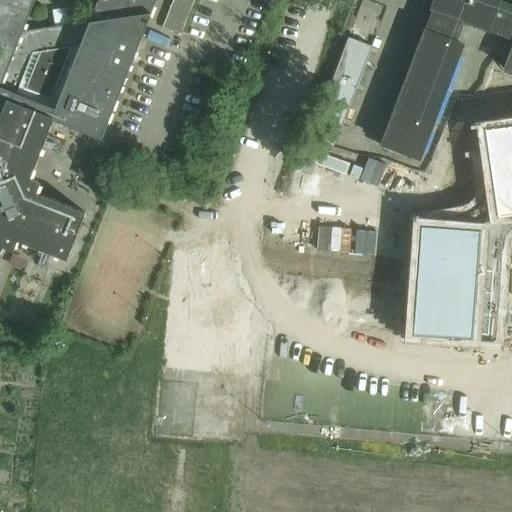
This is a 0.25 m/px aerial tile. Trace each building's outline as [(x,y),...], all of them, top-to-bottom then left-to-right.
[(66,260),(85,213),(36,193),(40,183),(29,179),(53,121),(101,140),(155,5),(156,0),(98,0),(89,22),(22,32),(35,0),(0,0),(0,253),(3,247),(13,251),(17,241),(66,260)] [(173,0),(163,28),(181,35),(182,32),(195,0),(173,0)] [(511,5),(499,0),(498,0),(433,0),(429,10),(433,12),(431,16),(421,14),(417,21),(426,27),(380,145),(419,160),(463,46),(457,44),(465,23),(511,41),(511,48),(504,70),(511,73),(511,5)] [(341,124),(370,48),(349,40),(320,116),(341,124)] [(420,226),(412,335),(496,341),(496,336),(498,308),(504,309),(504,316),(504,317),(504,318),(504,319),(505,319),(505,320),(505,321),(506,321),(506,322),(507,322),(508,322),(508,323),(509,323),(510,323),(511,323),(511,302),(505,302),(506,289),(500,289),(503,246),(504,240),(506,235),(508,231),(511,226),(511,125),(484,129),(489,159),(480,161),(480,163),(484,187),(484,192),(483,196),(481,201),(479,205),(476,209),(472,211),(468,213),(463,215),(433,219),(430,219),(430,227),(420,226)] [(383,183),(383,196),(407,197),(407,184),(383,183)] [(190,354),(241,357),(246,257),(190,254),(185,335),(191,336),(190,354)]
